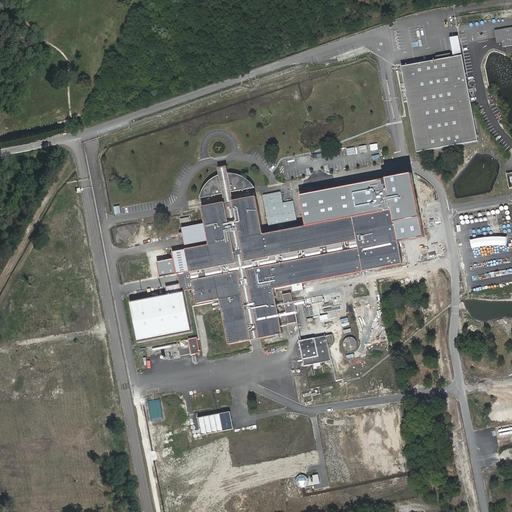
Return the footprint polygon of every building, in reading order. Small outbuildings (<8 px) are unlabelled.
[(511,28),(497,30),(498,43),(503,42),(504,48),(511,46),(511,28)] [(462,59),(402,70),(417,155),(478,143),(462,59)] [(194,286),(197,300),(217,296),(227,343),(256,337),(280,332),(271,287),(361,269),(351,215),(323,221),(308,224),(261,232),(253,194),(232,198),(230,189),(248,185),(246,182),(244,179),(238,174),(230,171),(227,171),(223,171),(215,173),(209,178),(204,184),(202,191),(201,195),(221,191),(222,200),(200,204),(204,220),(207,239),(208,242),(187,246),(194,286)] [(260,194),(266,225),(294,220),(291,200),(280,202),(278,190),(260,194)] [(390,208),(351,215),(361,269),(400,261),(390,208)] [(204,220),(181,225),(184,243),(207,239),(204,220)] [(187,246),(174,249),(178,271),(179,271),(181,280),(182,288),(186,288),(194,286),(187,246)] [(168,291),(125,299),(133,340),(194,329),(186,288),(182,288),(181,280),(166,283),(168,291)] [(297,323),(291,294),(283,296),(289,324),(297,323)] [(326,336),(300,341),(305,365),(331,360),(326,336)] [(353,351),(355,350),(357,348),(358,345),(357,342),(355,340),(353,338),(350,338),(347,339),(345,341),(344,343),(344,346),(345,349),(347,351),(350,352),(353,351)] [(198,340),(191,341),(193,355),(201,354),(198,340)] [(219,414),(199,418),(203,435),(233,429),(232,421),(230,412),(219,414)]
